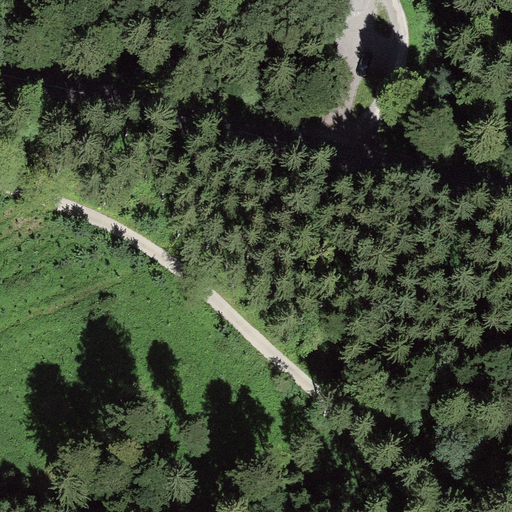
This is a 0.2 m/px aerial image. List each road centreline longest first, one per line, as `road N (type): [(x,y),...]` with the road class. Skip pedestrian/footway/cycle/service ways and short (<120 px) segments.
road 1 (track): [(466,511),(172,263),(74,209),(0,186)]
road 2 (tertiary): [(511,186),(456,180),(0,75)]
road 3 (track): [(343,152),(392,79),(397,22),(387,0)]
